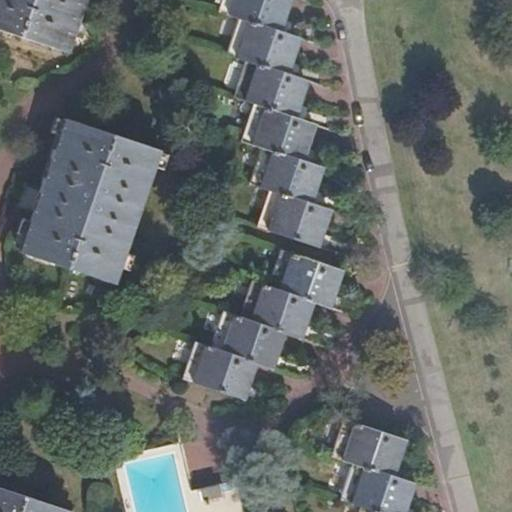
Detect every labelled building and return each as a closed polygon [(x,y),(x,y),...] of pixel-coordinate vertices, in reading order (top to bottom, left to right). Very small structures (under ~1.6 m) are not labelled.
[(0,0),(0,27),(63,49),(79,0),(0,0)] [(217,0),(214,11),(234,18),(223,53),(243,61),(230,97),(251,104),(239,141),(257,148),(245,183),(265,191),(253,225),(313,247),(325,212),(303,204),(315,168),(294,160),(307,124),(290,118),(302,82),(282,74),(294,39),(273,32),(283,0),(217,0)] [(35,198),(16,253),(107,285),(155,149),(63,117),(35,198)] [(191,344),(179,378),(234,398),(247,364),(264,370),(276,334),(293,340),(306,301),(321,305),(334,270),(275,249),(262,285),(247,279),(233,318),(219,314),(207,350),(191,344)] [(338,417),(325,456),(347,464),(335,500),(355,507),(353,511),(397,511),(406,484),(385,476),(398,439),(338,417)] [(0,511),(68,511),(69,510),(0,485),(0,511)]
